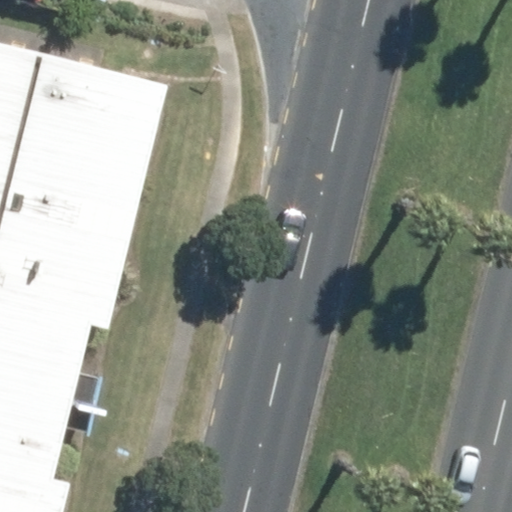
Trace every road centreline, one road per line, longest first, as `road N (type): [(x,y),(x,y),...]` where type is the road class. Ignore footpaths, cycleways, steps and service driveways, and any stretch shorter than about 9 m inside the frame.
road 1 (primary): [(243,511),(339,125)]
road 2 (primary): [(511,337),(468,511)]
road 3 (residential): [(339,125),(279,0)]
road 4 (primary): [(339,125),(369,0)]
